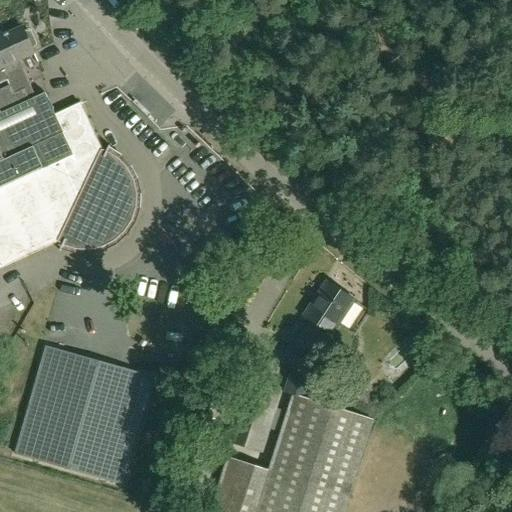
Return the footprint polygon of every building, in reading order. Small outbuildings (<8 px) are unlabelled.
[(0,84),(8,81),(11,87),(0,92),(0,269),(59,242),(63,246),(76,250),(89,251),(103,248),(115,241),(125,232),(133,221),(137,208),(137,194),(135,181),(128,169),(119,159),(108,152),(102,150),(81,104),(56,115),(46,94),(37,99),(19,60),(35,53),(33,50),(37,44),(32,32),(25,32),(23,28),(0,38),(0,84)] [(330,338),(355,300),(328,282),(305,317),(312,322),(297,345),(316,357),(329,337),(330,338)] [(123,485),(154,377),(46,346),(15,455),(123,485)] [(315,398),(323,360),(302,356),(294,394),(315,398)] [(283,391),(247,379),(228,442),(264,454),(283,391)] [(210,511),(343,511),(373,420),(293,395),(269,471),(228,458),(210,511)]
